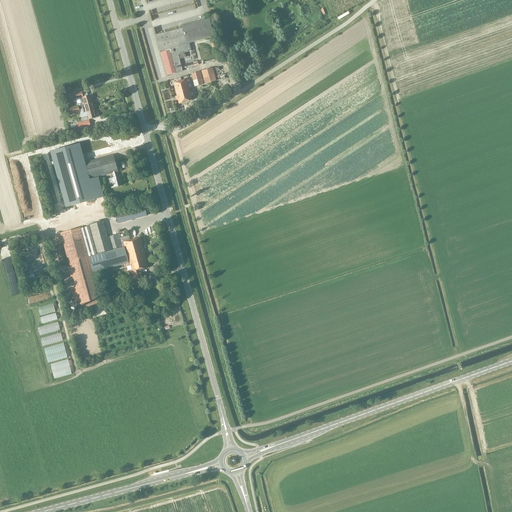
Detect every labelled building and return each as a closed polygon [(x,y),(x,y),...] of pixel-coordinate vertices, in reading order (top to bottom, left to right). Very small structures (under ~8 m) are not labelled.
[(159,34),(155,36),(156,39),(159,49),(160,52),(160,53),(161,56),(164,67),(166,75),(171,74),(177,72),(181,71),(182,71),(181,68),(180,63),(179,61),(179,60),(178,57),(178,55),(185,53),(188,52),(191,51),(191,49),(189,43),(191,43),(198,41),(207,38),(210,38),(212,37),(215,36),(211,23),(210,18),(209,19),(207,19),(204,20),(202,21),(198,22),(196,22),(182,26),(182,28),(181,29),(179,29),(167,32),(166,33),(165,33),(163,33),(159,34)] [(302,28),(286,39),(288,41),(303,32),(306,29),(308,31),(310,30),(307,25),(303,28),(302,28)] [(315,31),(313,29),(302,36),(302,35),(288,44),(285,40),(282,42),(281,40),(276,30),(273,32),(278,42),(280,45),(282,44),(283,46),(286,51),(315,31)] [(212,37),(210,38),(210,39),(213,50),(219,48),(216,40),(216,38),(216,37),(215,36),(212,37)] [(207,70),(202,71),(206,84),(212,82),(216,81),(213,68),(207,70)] [(193,74),(191,74),(194,87),(203,85),(200,72),(198,72),(193,74)] [(181,82),(173,84),(174,87),(179,104),(192,101),(191,97),(194,96),(193,92),(190,93),(187,83),(190,83),(189,79),(182,81),(181,82)] [(90,96),(83,98),(81,92),(74,94),(76,99),(79,98),(81,105),(82,106),(92,103),(90,96)] [(83,113),(94,110),(92,103),(82,106),(81,105),(71,108),(72,112),(79,110),(79,109),(81,108),(83,113)] [(83,113),(80,113),(81,117),(87,116),(88,119),(96,117),(94,110),(83,113)] [(90,126),(89,120),(77,123),(79,129),(90,126)] [(90,179),(86,162),(85,163),(79,144),(50,152),(66,208),(95,200),(89,179),(90,179)] [(113,155),(86,162),(90,179),(112,173),(114,178),(118,176),(117,172),(118,172),(113,155)] [(118,176),(114,178),(109,179),(110,179),(112,187),(110,188),(122,185),(119,176),(118,176)] [(144,206),(116,214),(119,223),(146,216),(144,206)] [(88,226),(61,234),(69,263),(89,258),(89,257),(123,248),(119,234),(107,237),(103,222),(89,225),(87,225),(88,226)] [(140,237),(124,242),(128,260),(129,263),(122,265),(124,271),(127,272),(131,271),(132,273),(132,272),(133,275),(131,276),(131,277),(130,278),(131,280),(132,280),(133,281),(134,280),(135,281),(143,279),(140,269),(148,267),(140,237)] [(89,258),(93,272),(122,265),(129,263),(128,260),(126,260),(123,248),(89,257),(89,258)] [(89,258),(69,263),(80,303),(100,298),(94,274),(89,258)] [(82,312),(102,306),(100,299),(79,305),(82,312)] [(54,303),(37,307),(38,314),(47,313),(47,311),(55,309),(54,303)]
